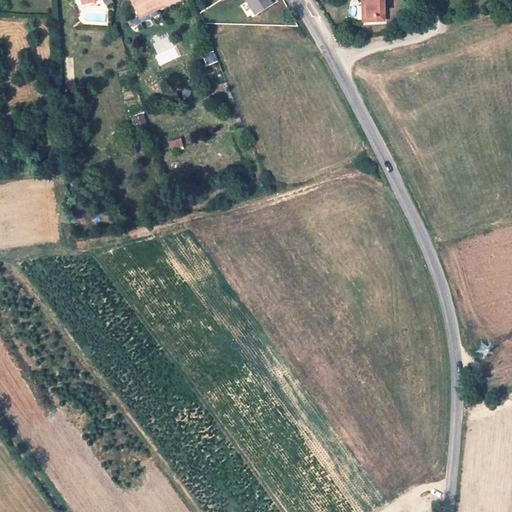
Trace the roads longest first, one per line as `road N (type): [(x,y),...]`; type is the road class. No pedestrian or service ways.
road 1 (unclassified): [(298,0),(402,200),(444,304),(454,364),(445,511)]
road 2 (track): [(334,64),(420,34),(435,23),(427,0)]
